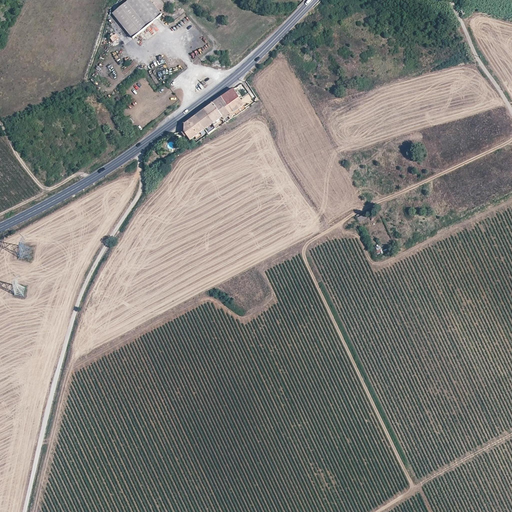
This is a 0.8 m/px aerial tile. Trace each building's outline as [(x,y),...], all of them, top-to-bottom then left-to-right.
[(132,38),(162,14),(159,11),(165,6),(160,0),(125,0),(127,2),(113,14),(132,38)] [(159,11),(162,14),(168,10),(165,6),(159,11)] [(117,33),(110,38),(114,42),(120,37),(117,33)] [(240,98),(234,89),(221,97),(227,107),(230,105),(240,98)] [(222,117),(225,122),(230,118),(237,116),(237,115),(230,105),(227,107),(221,97),(204,110),(213,124),(221,118),(222,117)] [(240,99),(240,98),(230,105),(237,115),(246,109),(247,109),(240,99)] [(196,116),(205,129),(213,124),(204,110),(196,116)] [(184,124),(184,132),(187,136),(190,140),(200,133),(204,130),(205,129),(196,116),(184,124)] [(17,284),(15,294),(23,296),(25,286),(17,284)]
